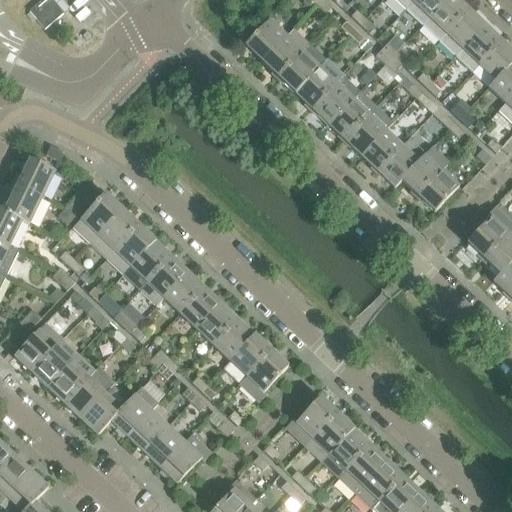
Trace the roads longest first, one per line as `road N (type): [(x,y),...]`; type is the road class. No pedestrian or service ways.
road 1 (residential): [(0,133),(13,113),(29,109),(119,149),(499,511)]
road 2 (residential): [(511,353),(149,19)]
road 3 (residential): [(124,511),(0,394)]
road 4 (unclassified): [(149,19),(107,68),(76,85),(47,77)]
